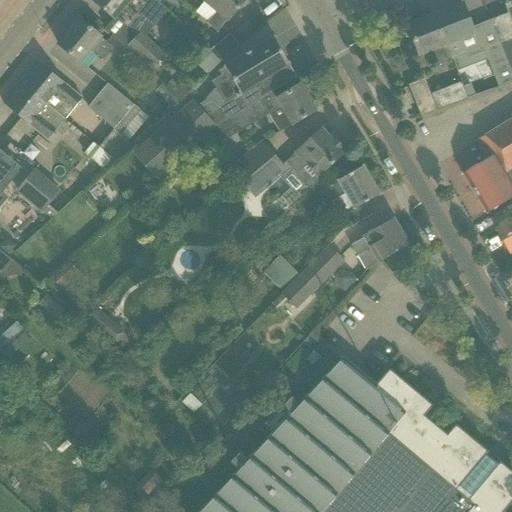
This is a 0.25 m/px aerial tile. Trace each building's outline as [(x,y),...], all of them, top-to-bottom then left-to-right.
[(94,0),(93,2),(114,19),(115,20),(115,19),(117,21),(121,24),(127,29),(128,29),(129,27),(146,6),(147,5),(140,0),(94,0)] [(206,23),(217,32),(228,19),(229,20),(245,0),(205,0),(205,1),(217,11),(206,23)] [(511,0),(503,0),(510,17),(511,21),(511,0)] [(462,5),(434,16),(452,61),(467,55),(480,49),(480,51),(481,53),(484,52),(499,88),(511,83),(511,79),(498,44),(491,25),(489,21),(471,28),(462,5)] [(433,49),(440,66),(452,61),(434,16),(408,26),(419,55),(433,49)] [(74,58),(81,64),(92,51),(103,60),(113,48),(94,33),(79,20),(58,45),(74,58)] [(127,47),(150,70),(165,55),(142,32),(127,47)] [(208,52),(219,64),(239,46),(230,35),(208,52)] [(511,38),(498,44),(511,79),(511,38)] [(205,99),(204,102),(211,113),(209,115),(205,117),(214,127),(215,126),(217,125),(222,123),(273,91),(296,77),(285,59),(282,54),(279,49),(273,39),(219,72),(221,76),(211,82),(216,89),(212,91),(205,99)] [(195,62),(208,75),(219,64),(208,52),(207,51),(195,62)] [(23,86),(65,120),(82,99),(63,84),(63,83),(41,65),(23,86)] [(409,86),(421,116),(440,109),(467,99),(463,88),(464,87),(462,83),(431,95),(425,80),(409,86)] [(170,92),(180,102),(191,91),(180,82),(170,92)] [(108,84),(98,96),(123,117),(113,129),(114,129),(121,135),(140,111),(108,84)] [(161,85),(155,92),(171,109),(178,102),(161,85)] [(217,125),(215,126),(224,141),(268,114),(279,132),(280,132),(293,124),(316,111),(300,85),(278,99),(273,91),(222,123),(217,125)] [(23,86),(6,107),(22,120),(28,125),(48,141),(57,130),(56,130),(64,120),(65,120),(23,86)] [(111,127),(113,129),(123,117),(98,96),(89,106),(89,110),(111,127)] [(147,141),(132,154),(154,180),(215,128),(214,127),(205,117),(196,106),(192,102),(147,141)] [(463,174),(486,214),(503,203),(511,198),(511,119),(496,130),(479,140),(489,158),(463,174)] [(99,148),(115,162),(117,161),(133,145),(129,141),(128,141),(121,135),(114,129),(108,137),(99,148)] [(310,188),(311,189),(322,179),(319,175),(345,151),(332,136),(328,139),(321,131),(306,144),(286,162),(297,174),(297,177),(306,187),(310,188)] [(230,168),(241,181),(273,154),(262,141),(230,168)] [(85,155),(105,171),(115,162),(99,148),(93,143),(85,155)] [(0,203),(4,199),(0,196),(0,183),(6,176),(8,177),(10,179),(20,168),(6,156),(0,151),(0,203)] [(241,181),(255,199),(288,172),(273,154),(241,181)] [(336,200),(343,213),(353,207),(355,210),(379,195),(363,167),(318,193),(326,206),(336,200)] [(41,213),(60,191),(35,169),(16,191),(41,213)] [(83,171),(66,190),(75,198),(93,180),(83,171)] [(298,197),(307,189),(296,178),(288,185),(298,197)] [(278,216),(291,206),(280,193),(267,203),(278,216)] [(37,232),(37,217),(6,217),(6,225),(18,225),(19,232),(37,232)] [(352,246),(366,271),(408,246),(393,219),(364,236),(365,238),(352,246)] [(511,219),(495,229),(510,254),(511,252),(511,219)] [(7,238),(0,246),(0,248),(9,256),(17,246),(7,238)] [(272,303),(271,304),(277,310),(278,309),(287,300),(287,301),(296,309),(343,261),(330,248),(328,246),(272,303)] [(0,273),(1,274),(12,262),(0,252),(0,273)] [(264,273),(282,290),(298,274),(280,257),(264,273)] [(47,286),(56,294),(62,288),(63,290),(80,274),(67,261),(51,277),(54,280),(47,286)] [(110,319),(99,332),(113,344),(125,331),(110,319)] [(375,386),(343,358),(201,511),(504,511),(511,502),(511,472),(499,462),(497,464),(486,455),(488,452),(455,425),(446,435),(424,417),(433,406),(389,369),(375,386)] [(132,385),(127,390),(136,398),(140,393),(132,385)]
